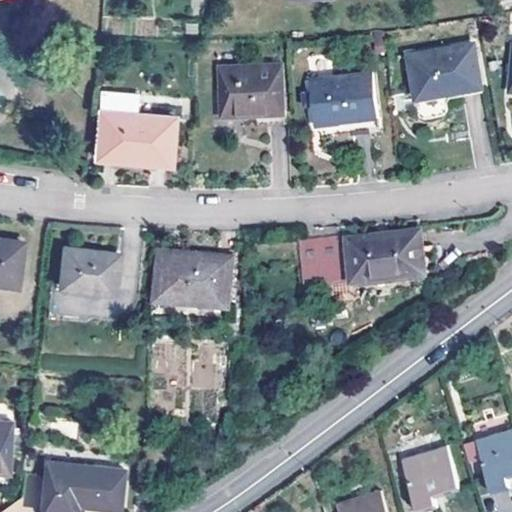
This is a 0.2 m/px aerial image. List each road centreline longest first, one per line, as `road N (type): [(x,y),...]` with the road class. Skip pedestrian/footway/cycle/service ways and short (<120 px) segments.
road 1 (residential): [(0,194),(163,211),(330,206),(511,184)]
road 2 (unclassified): [(212,511),(511,288)]
